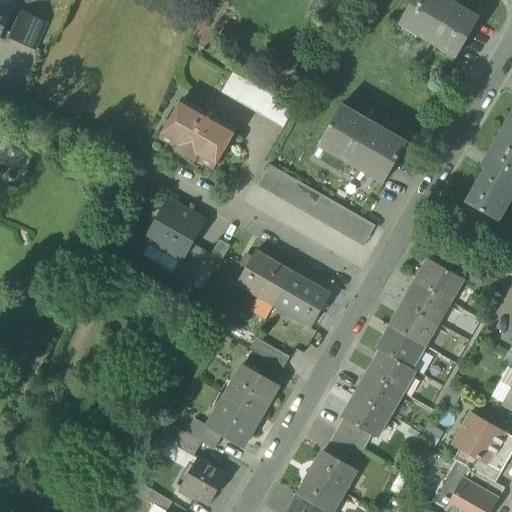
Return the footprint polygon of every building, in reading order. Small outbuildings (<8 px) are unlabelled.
[(412,0),(398,25),(456,58),(479,19),(463,9),(460,14),(434,0),(412,0)] [(0,33),(11,9),(0,5),(2,2),(0,1),(0,33)] [(11,38),(34,48),(45,24),(22,14),(11,38)] [(221,94),(283,129),(294,110),(232,74),(221,94)] [(160,139),(213,169),(235,130),(183,100),(160,139)] [(368,175),(385,184),(408,143),(365,118),(362,125),(338,111),(318,145),(334,155),(338,149),(372,169),(368,175)] [(498,222),(511,197),(511,132),(504,127),(481,167),(485,170),(466,204),(498,222)] [(3,161),(7,163),(13,166),(18,168),(22,166),(28,151),(26,147),(20,145),(20,143),(17,142),(17,143),(11,141),(7,143),(2,156),(3,161)] [(257,187),(363,247),(375,227),(269,166),(257,187)] [(180,259),(181,260),(190,245),(202,222),(168,202),(147,240),(180,259)] [(219,241),(210,257),(190,245),(181,260),(180,259),(171,275),(192,288),(203,270),(213,276),(229,247),(219,241)] [(434,250),(428,260),(448,271),(454,261),(434,250)] [(236,284),(257,296),(258,296),(260,293),(277,302),(292,274),(255,252),(236,284)] [(428,260),(415,283),(450,302),(463,280),(448,271),(428,260)] [(330,296),(292,274),(277,302),(292,311),(290,315),(312,327),(330,296)] [(415,283),(403,305),(437,325),(450,302),(415,283)] [(266,321),(277,302),(260,293),(258,296),(257,296),(249,311),(266,321)] [(403,305),(390,327),(424,347),(437,325),(403,305)] [(377,349),(381,351),(412,369),(424,347),(390,327),(377,349)] [(248,350),(283,370),(292,355),(257,335),(248,350)] [(381,351),(368,374),(402,393),(415,371),(412,369),(381,351)] [(243,365),(225,397),(257,415),(264,402),(269,405),(280,386),(243,365)] [(368,374),(355,396),(389,415),(402,393),(368,374)] [(376,438),(389,415),(355,396),(342,419),(343,419),(362,430),(376,438)] [(249,429),(257,415),(225,397),(207,428),(224,438),(243,449),(253,431),(249,429)] [(456,438),(459,450),(477,460),(488,466),(489,464),(492,460),(494,459),(500,463),(508,460),(511,453),(511,437),(496,429),(495,430),(488,426),(487,423),(470,414),(456,438)] [(343,419),(337,430),(356,441),(362,430),(343,419)] [(200,424),(192,438),(200,442),(216,452),(224,438),(207,428),(200,424)] [(192,456),(200,442),(192,438),(171,426),(163,440),(174,446),(192,456)] [(337,430),(330,441),(349,452),(356,441),(337,430)] [(174,446),(163,440),(157,450),(167,456),(168,455),(174,446)] [(343,463),(349,452),(330,441),(324,452),(343,463)] [(191,468),(196,459),(192,456),(174,446),(168,455),(191,468)] [(471,470),(477,460),(459,450),(453,460),(455,461),(471,470)] [(323,451),(310,474),(343,493),(356,470),(343,463),(324,452),(323,451)] [(180,488),(209,505),(219,489),(218,489),(225,475),(197,459),(196,459),(191,468),(180,488)] [(489,464),(502,471),(508,460),(500,463),(494,459),(492,460),(489,464)] [(477,460),(471,470),(495,483),(502,471),(489,464),(488,466),(477,460)] [(465,481),(471,470),(455,461),(430,504),(443,511),(488,511),(496,498),(489,494),(465,481)] [(489,494),(495,483),(471,470),(465,481),(489,494)] [(310,474),(298,496),(325,511),(332,511),(343,493),(310,474)] [(146,501),(152,491),(138,483),(132,493),(146,501)] [(489,494),(496,498),(503,488),(495,483),(489,494)] [(152,491),(146,501),(153,505),(165,511),(166,511),(172,502),(152,491)] [(325,511),(298,496),(288,511),(325,511)]
